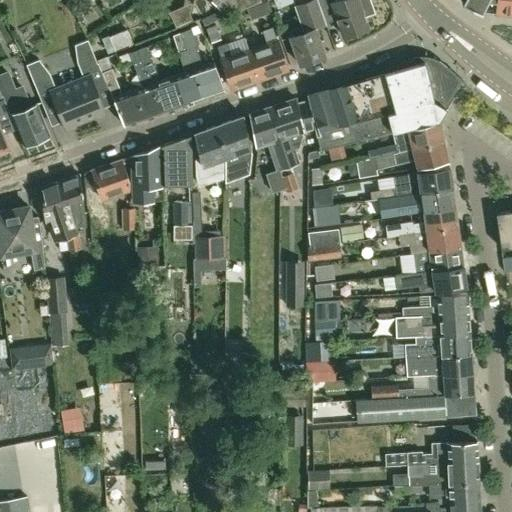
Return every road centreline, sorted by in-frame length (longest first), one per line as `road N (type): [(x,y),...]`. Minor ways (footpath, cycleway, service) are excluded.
road 1 (residential): [(427,11),(401,34),(327,71),(0,183)]
road 2 (residential): [(503,511),(490,302),(471,165),(487,156),(511,174)]
